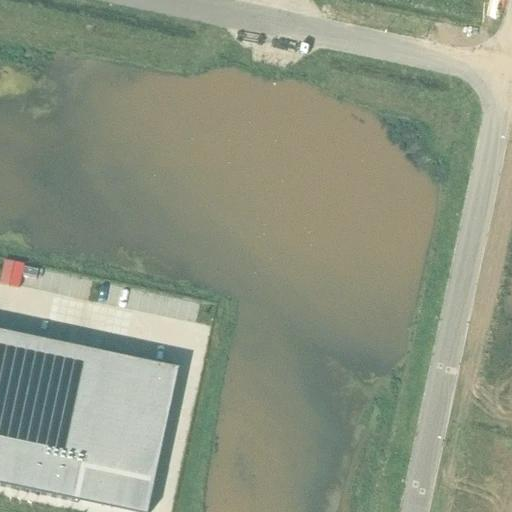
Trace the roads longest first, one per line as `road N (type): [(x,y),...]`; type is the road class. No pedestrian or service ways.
road 1 (unclassified): [(409,511),(504,72)]
road 2 (unclassified): [(504,72),(162,0)]
